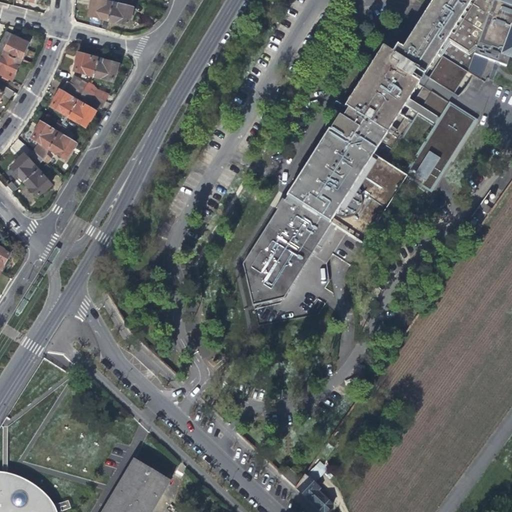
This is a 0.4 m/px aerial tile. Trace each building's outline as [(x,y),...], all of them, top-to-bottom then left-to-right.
[(13,0),(11,7),(25,11),(27,1),(32,2),(32,0),(13,0)] [(88,17),(107,22),(112,5),(115,1),(114,0),(96,0),(96,2),(92,1),(90,7),(88,17)] [(124,9),(127,0),(114,0),(115,1),(112,5),(107,22),(117,25),(126,27),(131,11),(124,9)] [(375,50),(371,56),(415,88),(419,83),(411,78),(414,73),(422,78),(423,76),(472,0),(492,0),(494,1),(469,75),(480,81),(487,61),(506,67),(510,57),(511,57),(511,0),(428,0),(432,3),(401,51),(396,48),(391,55),(383,50),(380,53),(375,50)] [(4,33),(0,43),(0,54),(3,55),(19,63),(27,45),(18,42),(12,39),(13,36),(4,33)] [(14,73),(19,63),(3,55),(1,59),(0,61),(0,75),(11,81),(14,73)] [(74,72),(93,77),(97,61),(78,56),(76,63),(74,72)] [(408,100),(415,88),(371,56),(367,64),(372,67),(343,111),(340,109),(334,118),(337,120),(246,265),(254,306),(282,296),(317,246),(322,248),(336,228),(363,245),(406,177),(405,176),(372,154),(404,106),(408,100)] [(116,66),(97,61),(93,77),(111,82),(113,75),(116,66)] [(419,83),(422,78),(414,73),(411,78),(419,83)] [(74,77),(70,84),(83,91),(86,85),(74,77)] [(50,108),(67,117),(75,103),(80,96),(83,91),(70,84),(67,82),(60,94),(59,93),(55,99),(50,108)] [(87,83),(86,85),(83,91),(87,93),(90,88),(92,86),(87,83)] [(87,93),(93,96),(96,90),(90,88),(87,93)] [(107,95),(96,90),(93,96),(105,101),(107,95)] [(105,102),(105,101),(93,96),(87,93),(83,91),(80,96),(101,109),(105,102)] [(440,120),(408,100),(404,106),(436,126),(440,120)] [(92,113),(75,103),(67,117),(83,127),(90,116),(92,113)] [(436,126),(405,176),(406,177),(430,192),(475,121),(449,105),(440,120),(436,126)] [(31,140),(37,144),(47,150),(56,135),(40,125),(36,132),(31,140)] [(72,145),(56,135),(47,150),(63,160),(69,150),(72,145)] [(37,144),(35,147),(45,154),(47,150),(37,144)] [(31,152),(32,153),(41,161),(45,157),(45,154),(35,147),(31,152)] [(39,164),(41,161),(32,153),(25,159),(23,157),(19,161),(11,168),(23,183),(36,172),(39,164)] [(45,164),(41,161),(39,164),(36,172),(23,183),(36,197),(48,186),(46,183),(50,179),(55,175),(45,164)] [(102,511),(151,511),(170,481),(133,460),(102,511)] [(321,461),(309,471),(316,479),(328,469),(321,461)] [(67,501),(53,503),(30,483),(12,477),(6,474),(0,472),(0,511),(60,511),(70,509),(67,501)] [(328,499),(304,476),(294,489),(318,511),(326,511),(331,506),(326,501),(328,499)]
